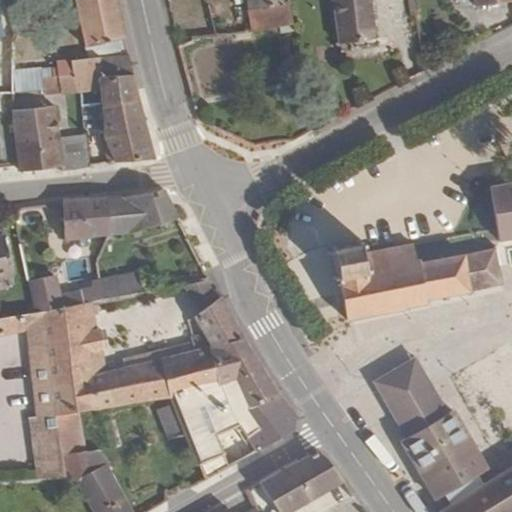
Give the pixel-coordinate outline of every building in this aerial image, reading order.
[(84,60),(126,57),(112,0),(69,0),(79,37),(84,60)] [(244,0),(250,29),(290,23),(285,0),(244,0)] [(329,0),(336,51),(365,46),(364,41),(364,38),(372,36),(366,0),(329,0)] [(84,60),(72,61),(74,78),(74,91),(80,90),(101,89),(103,105),(138,103),(130,74),(126,57),(84,60)] [(74,78),(45,81),(46,93),(74,91),(74,78)] [(52,102),(10,105),(21,173),(57,168),(57,173),(90,168),(85,136),(78,137),(57,140),(52,102)] [(109,165),(153,158),(138,103),(103,105),(107,136),(110,147),(104,149),(109,165)] [(498,240),(511,238),(511,175),(490,180),(498,240)] [(134,233),(180,217),(169,188),(127,200),(112,201),(110,237),(134,233)] [(68,243),(110,237),(112,201),(69,203),(68,243)] [(473,284),(500,279),(495,250),(494,246),(492,247),(465,252),(465,248),(414,258),(410,238),(361,248),(360,243),(364,241),(364,236),(359,237),(357,232),(352,233),(353,238),(334,243),(333,237),(328,239),(329,244),(324,245),(325,250),(330,249),(335,268),(329,269),(330,275),(336,274),(345,314),(429,299),(428,293),(441,290),(442,294),(448,293),(447,289),(466,286),(467,290),(474,288),(473,284)] [(0,275),(9,273),(0,240),(0,275)] [(106,300),(144,292),(139,272),(102,279),(103,286),(106,300)] [(91,303),(106,300),(103,286),(59,295),(55,277),(27,283),(35,315),(40,314),(91,303)] [(197,317),(212,348),(243,332),(222,299),(197,317)] [(310,352),(330,380),(364,347),(436,331),(430,301),(345,320),(330,334),(319,344),(310,352)] [(40,314),(45,342),(97,332),(91,303),(40,314)] [(0,338),(23,335),(33,408),(54,407),(47,358),(45,342),(40,314),(35,315),(0,319),(0,338)] [(313,336),(319,344),(330,334),(324,326),(313,336)] [(45,342),(47,358),(101,348),(97,332),(45,342)] [(242,424),(256,449),(291,429),(294,412),(243,332),(212,348),(229,379),(168,395),(202,464),(224,454),(216,437),(242,424)] [(54,407),(62,455),(84,452),(78,413),(168,395),(229,379),(212,348),(106,370),(101,348),(47,358),(54,407)] [(374,395),(438,488),(484,455),(435,380),(420,390),(409,372),(374,395)] [(18,470),(64,469),(62,455),(54,407),(33,408),(12,408),(18,470)] [(76,483),(103,467),(94,450),(84,452),(62,455),(64,469),(67,483),(76,483)] [(316,450),(259,483),(274,511),(283,511),(346,478),(330,454),(316,450)] [(511,464),(439,507),(441,511),(508,511),(511,510),(511,464)] [(130,511),(106,465),(103,467),(76,483),(92,511),(130,511)]
